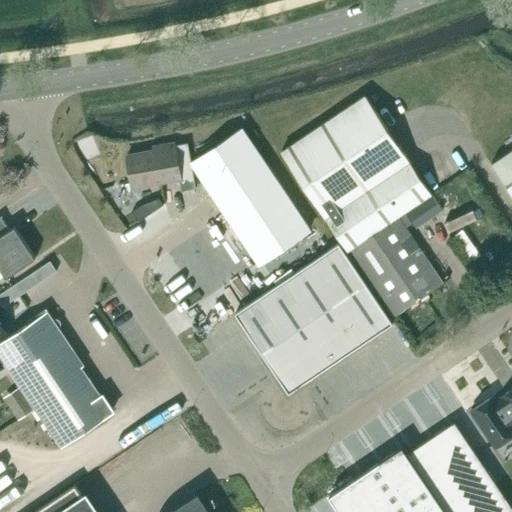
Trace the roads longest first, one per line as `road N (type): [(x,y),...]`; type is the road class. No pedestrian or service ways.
road 1 (unclassified): [(256,482),(7,90)]
road 2 (tertiary): [(7,90),(189,62),(407,0)]
road 3 (unclassified): [(256,482),(511,312)]
